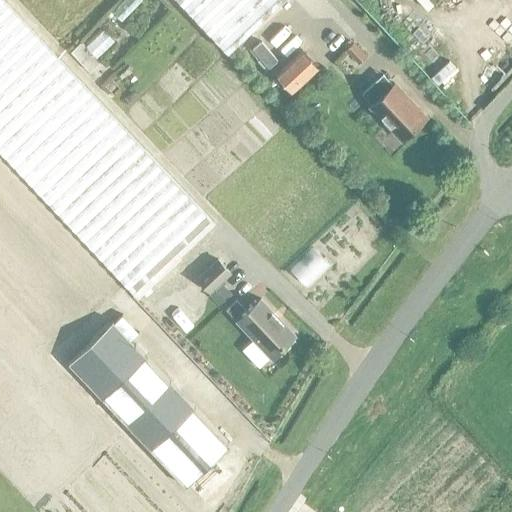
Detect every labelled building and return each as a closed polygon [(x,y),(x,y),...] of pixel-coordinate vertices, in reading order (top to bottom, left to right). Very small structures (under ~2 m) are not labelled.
[(214,224),(2,0),(0,0),(0,151),(137,297),(148,287),(214,224)] [(176,0),(226,53),(281,0),(176,0)] [(353,42),(345,49),(358,63),(365,56),(353,42)] [(317,67),(301,51),(276,75),(292,91),(317,67)] [(394,83),(371,104),(403,138),(426,117),(394,83)] [(197,278),(210,291),(230,272),(218,259),(197,278)] [(221,284),(208,296),(218,306),(231,294),(221,284)] [(237,320),(271,357),(295,334),(260,298),(237,320)] [(230,444),(131,340),(112,320),(69,362),(186,485),(230,444)] [(463,444),(443,463),(470,492),(490,473),(463,444)] [(399,468),(363,503),(372,511),(402,511),(423,493),(434,505),(448,492),(421,464),(407,477),(399,468)]
